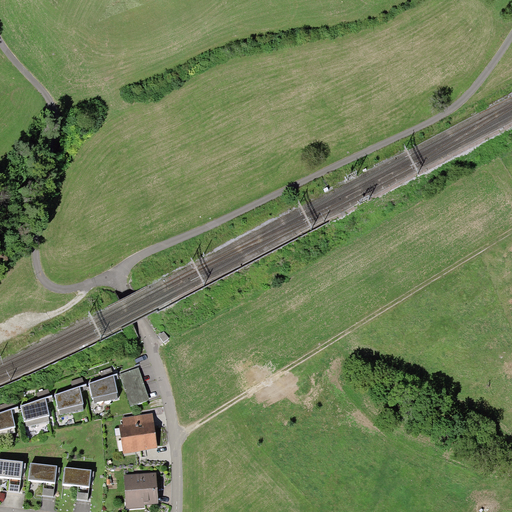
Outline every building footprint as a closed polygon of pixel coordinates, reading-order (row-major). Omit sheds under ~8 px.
[(89,385),(92,400),(94,400),(94,405),(118,400),(117,394),(118,394),(114,378),(114,376),(118,375),(116,367),(100,372),(103,380),(89,385)] [(131,406),(149,400),(138,369),(121,375),(131,406)] [(55,396),(58,411),(59,411),(61,416),(84,410),(83,406),(84,405),(80,389),(80,388),(86,386),(83,378),(70,382),(73,390),(55,396)] [(21,407),(24,422),(25,422),(27,427),(49,422),(48,417),(49,416),(46,401),(45,399),(51,397),(48,389),(36,393),(39,401),(21,407)] [(0,436),(15,433),(14,428),(15,427),(12,412),(12,410),(18,408),(16,401),(0,406),(0,436)] [(119,425),(123,454),(157,449),(152,415),(123,419),(124,424),(119,425)] [(0,460),(0,477),(11,479),(9,491),(19,493),(22,466),(23,463),(0,460)] [(31,464),(29,481),(45,483),(43,495),(53,497),(57,470),(57,468),(31,464)] [(65,468),(63,486),(79,487),(77,500),(89,502),(92,474),(92,471),(65,468)] [(155,474),(124,477),(127,510),(145,508),(144,504),(157,503),(155,474)]
